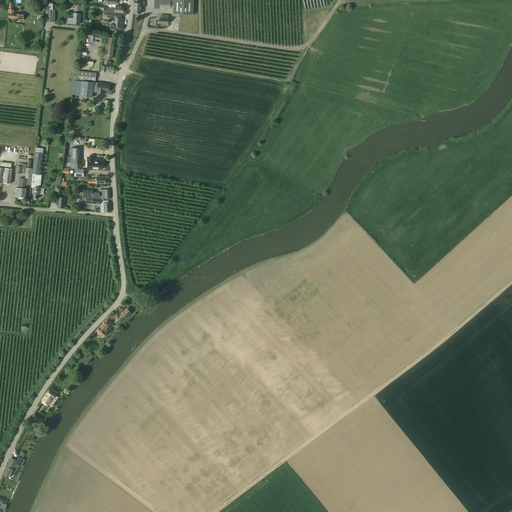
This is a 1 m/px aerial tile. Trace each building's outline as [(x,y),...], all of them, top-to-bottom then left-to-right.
[(171,1),(170,0),(148,0),(149,8),(170,8),(170,7),(173,7),(173,1),(171,1)] [(173,0),(173,14),(193,15),(193,0),(173,0)] [(141,1),(141,3),(134,3),(134,13),(141,13),(141,7),(144,7),(144,1),(141,1)] [(83,17),(84,9),(84,5),(81,5),(80,9),(80,13),(74,13),(73,18),(68,18),(67,23),(73,23),(79,24),(80,17),(83,17)] [(23,19),(24,14),(13,13),(14,10),(10,9),(9,17),(13,17),(13,18),(23,19)] [(111,24),(110,28),(122,30),(124,19),(120,19),(120,15),(116,14),(115,18),(114,22),(115,23),(115,25),(111,24)] [(159,24),(168,24),(168,16),(161,16),(161,19),(159,19),(159,24)] [(106,37),(103,58),(112,59),(114,39),(106,37)] [(114,70),(115,64),(110,63),(111,61),(107,61),(106,69),(114,70)] [(95,82),(96,73),(76,70),(75,79),(75,80),(81,80),(95,82)] [(73,80),(72,95),(92,97),(93,92),(94,82),(73,80)] [(109,84),(94,82),(93,92),(104,93),(105,91),(109,92),(109,84)] [(71,162),(71,163),(80,163),(80,148),(71,148),(71,156),(68,156),(68,162),(71,162)] [(33,174),(40,175),(43,154),(36,153),(35,153),(33,167),(32,174),(33,174)] [(103,169),(103,162),(101,162),(101,159),(93,159),(93,162),(88,161),(88,167),(93,167),(93,168),(103,169)] [(12,169),(4,168),(0,167),(0,182),(10,184),(12,169)] [(38,198),(39,194),(43,194),(44,189),(39,188),(38,188),(39,185),(41,175),(40,175),(33,174),(31,187),(34,188),(32,198),(38,198)] [(25,197),(26,189),(27,185),(31,185),(31,179),(27,179),(19,178),(18,188),(16,188),(15,196),(25,197)] [(110,189),(104,189),(99,190),(99,193),(93,192),(93,190),(83,190),(83,197),(92,197),(92,198),(99,198),(101,198),(105,198),(110,198),(110,189)] [(93,199),(93,204),(101,204),(102,212),(111,211),(111,203),(109,203),(109,201),(104,201),(104,199),(93,199)] [(126,318),(131,313),(126,308),(121,314),(126,318)] [(103,336),(108,331),(106,329),(110,325),(109,324),(111,322),(107,319),(97,330),(103,336)] [(49,390),(42,400),(43,401),(49,405),(56,395),(49,390)] [(37,423),(41,417),(34,413),(30,420),(37,423)] [(11,458),(8,465),(9,465),(13,467),(13,469),(16,471),(17,471),(19,466),(21,462),(17,461),(11,458)] [(16,471),(13,469),(8,467),(7,467),(4,476),(9,478),(11,472),(15,474),(16,471)]
